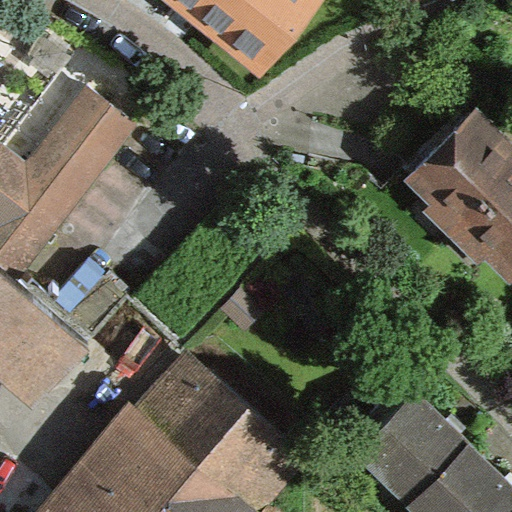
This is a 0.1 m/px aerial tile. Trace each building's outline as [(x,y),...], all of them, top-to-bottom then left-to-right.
[(312,0),(174,0),(257,65),(312,0)] [(0,268),(14,280),(134,122),(89,85),(30,162),(0,139),(0,268)] [(511,165),(511,142),(475,107),(405,179),(453,226),(511,165)] [(504,275),(511,266),(511,165),(453,226),(504,275)] [(91,345),(65,322),(14,280),(0,268),(0,379),(37,410),(91,345)] [(65,322),(91,345),(135,294),(110,272),(65,322)] [(298,440),(189,348),(140,405),(132,398),(35,511),(274,511),(269,507),(301,468),(286,455),(298,440)] [(469,439),(417,388),(361,445),(413,496),(469,439)] [(509,511),(511,509),(511,480),(469,439),(413,496),(430,511),(509,511)]
